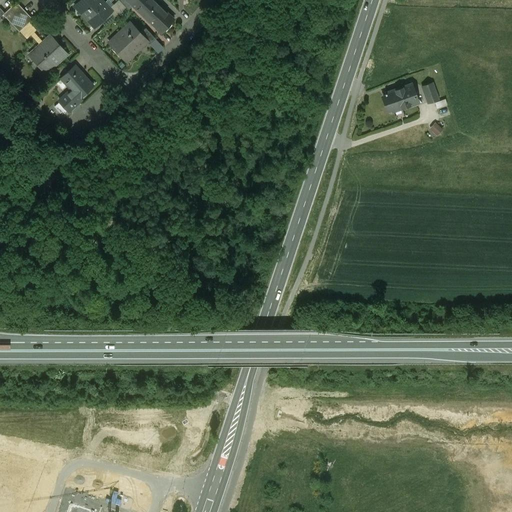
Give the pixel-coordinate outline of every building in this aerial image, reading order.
[(104,4),(100,0),(84,0),(78,6),(82,10),(80,12),(94,27),(109,13),(102,6),(104,4)] [(109,13),(114,18),(126,7),(118,0),(120,2),(109,13)] [(118,0),(126,7),(128,9),(131,5),(131,4),(135,0),(118,0)] [(162,9),(153,0),(135,0),(131,4),(131,5),(131,4),(149,21),(150,22),(161,32),(171,21),(170,20),(161,11),(163,9),(163,8),(162,9)] [(5,13),(4,13),(20,30),(31,21),(15,3),(5,13)] [(178,12),(169,3),(163,9),(161,11),(170,20),(178,12)] [(130,23),(109,43),(126,61),(147,42),(147,41),(140,33),(130,23)] [(145,28),(140,33),(147,41),(147,42),(149,45),(156,39),(145,28)] [(66,55),(49,37),(32,53),(48,71),(66,55)] [(93,86),(75,65),(62,77),(67,83),(66,84),(74,93),(79,99),(93,86)] [(58,82),(53,77),(41,88),(46,93),(58,82)] [(432,83),(422,87),(428,103),(438,99),(432,83)] [(411,84),(386,93),(386,94),(385,94),(385,95),(386,95),(392,112),(418,103),(411,84)] [(79,99),(74,93),(69,97),(64,92),(56,100),(70,116),(83,103),(79,99)] [(438,135),(444,128),(436,122),(430,128),(438,135)]
